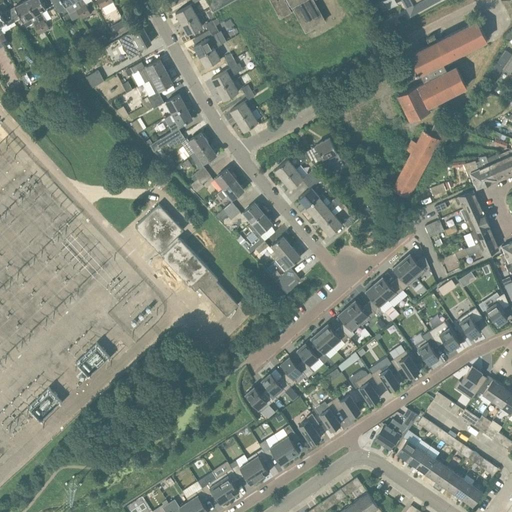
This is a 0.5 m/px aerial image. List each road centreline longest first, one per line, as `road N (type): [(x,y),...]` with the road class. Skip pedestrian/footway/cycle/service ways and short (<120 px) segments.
road 1 (residential): [(237,151),(148,0)]
road 2 (residential): [(349,282),(237,151)]
road 3 (residential): [(355,432),(236,511)]
road 4 (residential): [(349,282),(410,230),(423,237),(440,278)]
